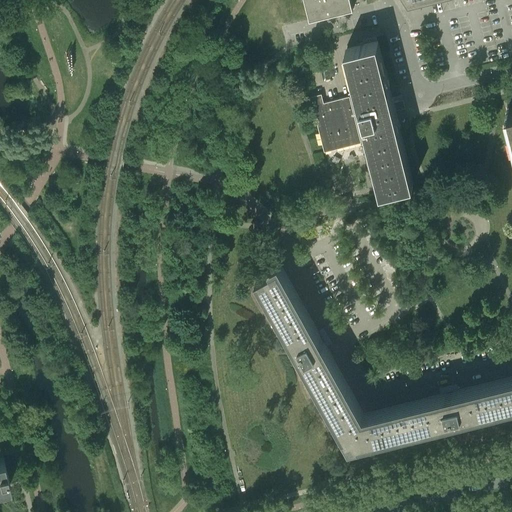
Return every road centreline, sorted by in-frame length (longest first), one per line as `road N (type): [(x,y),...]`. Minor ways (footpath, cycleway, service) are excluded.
road 1 (residential): [(276,230),(369,393),(511,358)]
road 2 (secondary): [(511,479),(382,511)]
